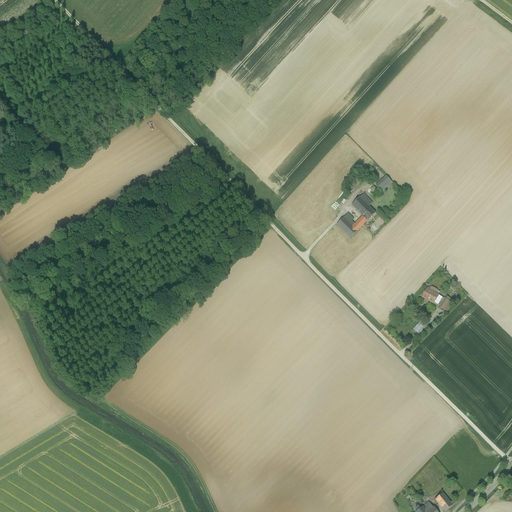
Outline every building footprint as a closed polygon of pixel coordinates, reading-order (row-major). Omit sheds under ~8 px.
[(387,179),(377,188),(383,195),(394,186),(387,179)] [(336,226),(349,239),(375,214),(369,208),(373,204),(364,195),(351,207),(361,217),(356,222),(348,214),(336,226)] [(455,303),(429,289),(422,301),(448,315),(455,303)] [(412,329),(417,333),(423,326),(419,322),(412,329)] [(447,492),(435,501),(443,511),(444,511),(456,504),(447,492)]
